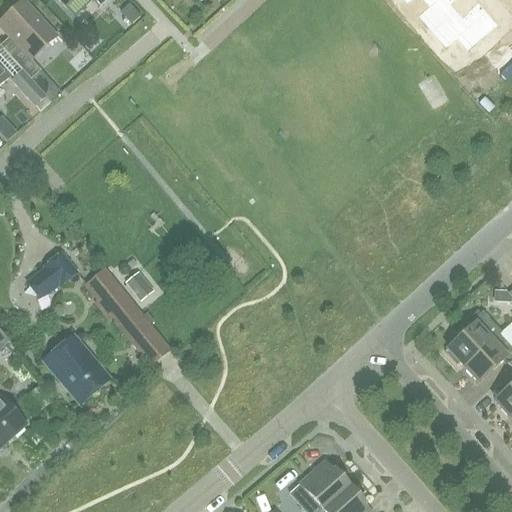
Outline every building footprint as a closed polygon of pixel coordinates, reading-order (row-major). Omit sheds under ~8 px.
[(57,0),(66,8),(74,0),(92,0),(99,7),(107,0),(57,0)] [(417,0),(425,10),(414,19),(428,35),(453,13),(448,8),(456,0),(417,0)] [(28,60),(29,59),(55,36),(25,3),(0,26),(0,29),(19,50),(28,60)] [(140,17),(129,4),(120,12),(131,25),(140,17)] [(428,35),(442,51),(453,41),(464,54),(494,28),(474,5),(458,19),(453,13),(428,35)] [(28,60),(19,50),(10,58),(30,80),(40,72),(29,59),(28,60)] [(0,86),(10,78),(0,67),(0,86)] [(50,104),(45,98),(22,73),(11,82),(34,107),(40,113),(50,104)] [(35,277),(50,295),(59,287),(60,288),(77,274),(61,253),(43,268),(44,269),(35,277)] [(105,270),(84,287),(150,369),(171,351),(105,270)] [(154,292),(138,273),(124,284),(140,303),(154,292)] [(492,342),(502,333),(482,312),(480,314),(478,312),(466,322),(469,325),(459,334),(462,337),(445,352),(462,370),(465,367),(492,342)] [(511,318),(500,326),(511,344),(511,318)] [(72,337),(43,363),(79,406),(109,381),(72,337)] [(507,358),(492,342),(465,367),(480,384),(507,358)] [(28,396),(41,411),(53,401),(40,386),(28,396)] [(510,418),(511,416),(511,386),(496,402),(510,418)] [(0,447),(25,425),(1,398),(0,399),(0,447)] [(326,461),(290,493),(305,510),(306,511),(321,511),(323,511),(351,486),(335,469),(334,470),(326,461)] [(323,511),(321,511),(370,511),(365,505),(366,504),(351,486),(323,511)]
